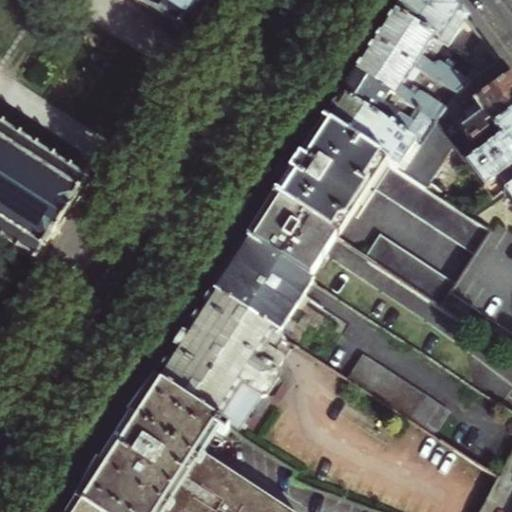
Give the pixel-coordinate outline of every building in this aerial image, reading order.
[(135,0),(168,21),(159,34),(182,48),(213,0),(135,0)] [(403,0),(394,14),(444,46),(447,49),(467,19),(452,0),(403,0)] [(375,43),(425,75),(457,97),(486,75),(476,68),(466,82),(434,61),(444,46),(394,14),(385,28),(375,43)] [(475,31),(458,56),(476,68),(486,75),(500,64),(475,31)] [(356,73),(437,127),(437,126),(446,113),(414,92),(425,75),(375,43),(365,59),(356,73)] [(486,75),(457,97),(446,113),(437,126),(440,131),(454,120),(511,78),(505,70),(500,64),(486,75)] [(422,149),(437,127),(356,73),(348,86),(341,96),(422,149)] [(511,79),(511,78),(454,120),(473,145),(511,116),(511,79)] [(323,124),(383,164),(390,168),(425,191),(452,149),(440,131),(437,126),(422,149),(341,96),(331,111),(323,124)] [(511,116),(473,145),(458,156),(473,180),(511,150),(511,116)] [(0,240),(40,267),(66,228),(93,185),(0,124),(0,240)] [(295,167),(274,199),(335,239),(383,164),(323,124),(295,167)] [(511,150),(473,180),(482,192),(499,180),(507,190),(508,189),(511,186),(511,150)] [(425,191),(390,168),(375,190),(475,257),(490,233),(425,191)] [(247,241),(309,282),(336,240),(335,239),(274,199),(266,211),(252,232),(247,241)] [(365,259),(442,309),(457,284),(381,235),(365,259)] [(229,267),(212,294),(279,337),(313,284),(309,282),(247,241),(229,267)] [(324,291),(312,307),(337,325),(349,310),(324,291)] [(155,381),(217,422),(236,435),(260,398),(266,397),(279,377),(277,371),(282,363),(281,358),(275,354),(284,340),(279,337),(212,294),(191,327),(176,349),(163,369),(155,381)] [(346,380),(435,437),(451,413),(361,356),(346,380)] [(75,506),(84,511),(159,511),(160,511),(287,511),(197,454),(204,443),(217,422),(155,381),(144,399),(141,403),(127,426),(114,445),(94,475),(75,506)] [(481,511),(500,480),(439,445),(431,460),(461,477),(446,504),(460,511),(481,511)]
